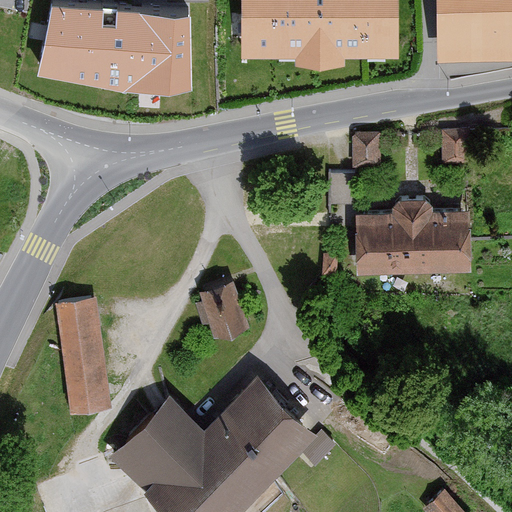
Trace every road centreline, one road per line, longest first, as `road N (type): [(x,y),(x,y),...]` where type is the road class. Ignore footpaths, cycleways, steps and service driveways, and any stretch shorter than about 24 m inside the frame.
road 1 (unclassified): [(511,83),(86,165)]
road 2 (unclassified): [(0,327),(86,165)]
